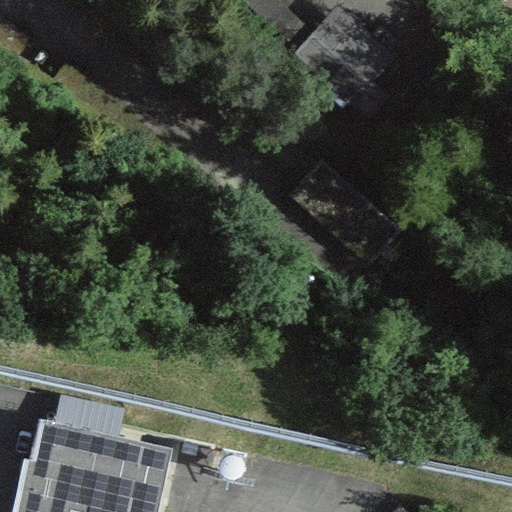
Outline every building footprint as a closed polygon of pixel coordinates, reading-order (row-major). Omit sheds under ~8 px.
[(338,6),(315,31),(280,0),(240,0),(297,51),(292,56),(326,86),(365,121),(411,71),(338,6)] [(277,236),(233,206),(237,199),(227,191),(222,198),(151,149),(156,142),(144,134),(139,141),(74,95),(85,78),(64,64),(53,81),(27,63),(18,56),(30,40),(0,18),(0,81),(435,384),(453,359),(437,347),(277,236)] [(400,230),(321,160),(289,196),(368,265),(400,230)] [(58,427),(116,440),(123,409),(61,395),(55,420),(59,421),(58,427)] [(149,511),(163,450),(116,440),(58,427),(59,421),(55,420),(46,418),(25,511),(149,511)] [(247,452),(183,437),(176,464),(241,479),(247,452)]
